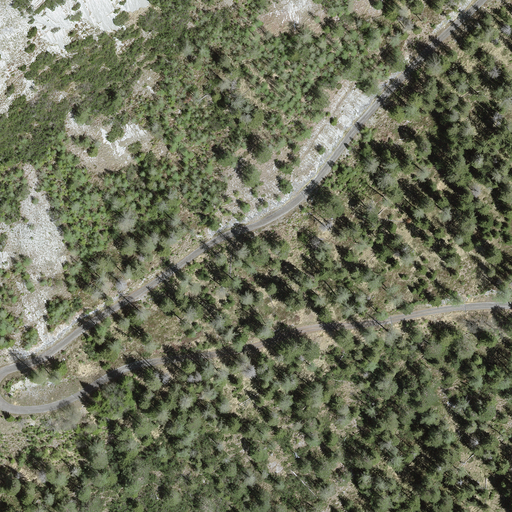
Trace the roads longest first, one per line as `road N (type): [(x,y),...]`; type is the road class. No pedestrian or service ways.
road 1 (track): [(0,373),(38,359),(202,248),(301,196),(394,84),(483,0)]
road 2 (track): [(511,306),(322,327),(230,352),(127,367),(44,408),(0,402)]
